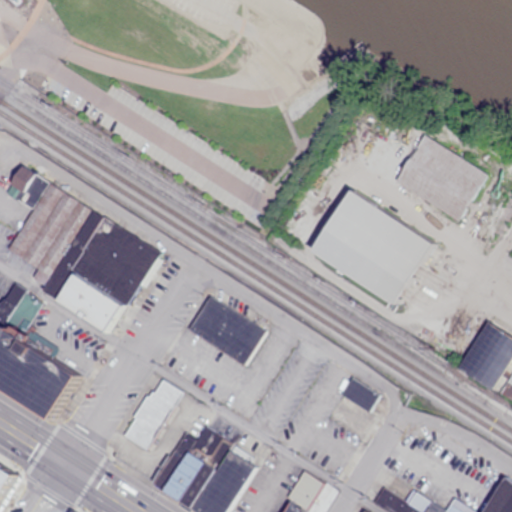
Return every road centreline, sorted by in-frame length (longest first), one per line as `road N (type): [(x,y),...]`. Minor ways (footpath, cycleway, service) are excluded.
road 1 (residential): [(382,511),(0,265)]
road 2 (residential): [(199,264),(65,463)]
